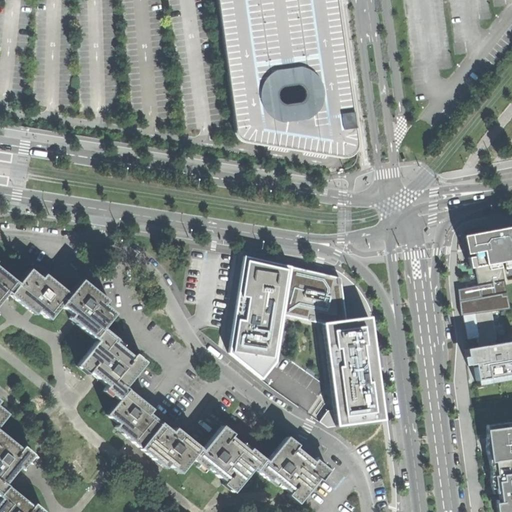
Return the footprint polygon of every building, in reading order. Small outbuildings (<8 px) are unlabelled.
[(236,137),(238,140),(242,142),(245,143),(254,144),(287,150),(298,151),(338,158),(342,158),(345,158),(348,157),(350,156),(353,154),(355,150),(356,145),(335,0),(215,0),(234,131),(234,135),(236,137)] [(459,311),(461,311),(471,309),(490,306),(507,303),(499,257),(503,256),(504,263),(511,261),(511,222),(510,223),(511,228),(498,230),(497,225),(487,227),(467,230),(470,248),(474,273),(476,281),(455,284),(459,311)] [(463,249),(470,248),(467,230),(460,231),(463,249)] [(229,351),(262,377),(277,360),(291,265),(244,255),(229,351)] [(340,281),(291,265),(284,314),(320,323),(346,318),(340,281)] [(0,302),(8,292),(10,294),(19,284),(0,268),(0,302)] [(51,320),(62,306),(71,295),(55,282),(45,275),(42,278),(31,269),(19,284),(10,294),(36,315),(39,311),(51,320)] [(70,319),(95,339),(104,328),(115,314),(104,304),(107,300),(96,292),(82,281),(71,295),(62,306),(73,315),(70,319)] [(490,306),(471,309),(475,332),(476,337),(480,336),(480,339),(480,341),(493,339),(492,334),(494,334),(490,306)] [(471,309),(461,311),(463,323),(464,332),(465,334),(475,332),(471,309)] [(346,318),(322,321),(334,409),(328,410),(322,419),(330,426),(378,418),(363,316),(346,318)] [(105,388),(119,399),(127,389),(125,387),(145,362),(135,354),(133,356),(124,349),(115,342),(117,339),(104,328),(95,339),(97,340),(78,365),(87,374),(90,371),(107,386),(105,388)] [(474,375),(511,368),(511,335),(493,339),(480,341),(466,343),(462,344),(465,360),(468,360),(472,359),(474,375)] [(179,473),(191,459),(200,448),(184,435),(141,400),(127,389),(119,399),(106,414),(117,424),(115,427),(165,468),(168,465),(179,473)] [(492,459),(494,459),(511,456),(511,419),(489,422),(491,435),(491,440),(490,440),(492,459)] [(253,467),(255,469),(263,459),(250,448),(248,450),(238,442),(230,436),(232,433),(221,425),(202,449),(200,448),(191,459),(205,469),(207,467),(225,481),(223,484),(233,492),(253,467)] [(20,449),(0,433),(0,490),(4,485),(2,483),(17,465),(22,469),(32,455),(22,447),(20,449)] [(287,494),(298,502),(311,486),(313,488),(328,469),(312,457),(310,460),(301,453),(293,446),(295,443),(285,436),(266,460),(263,459),(255,469),(270,480),(272,477),(289,491),(287,494)] [(511,456),(494,459),(496,472),(511,470),(511,456)] [(498,511),(511,511),(511,470),(496,472),(493,473),(495,484),(497,483),(498,491),(499,496),(497,497),(498,511)] [(31,506),(4,485),(0,490),(0,496),(1,497),(0,498),(0,511),(43,511),(33,503),(31,506)]
